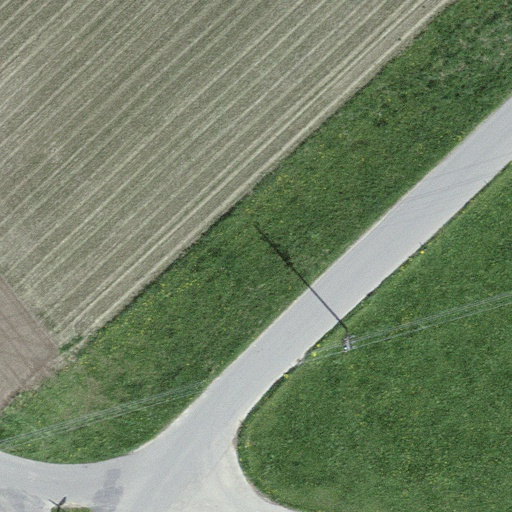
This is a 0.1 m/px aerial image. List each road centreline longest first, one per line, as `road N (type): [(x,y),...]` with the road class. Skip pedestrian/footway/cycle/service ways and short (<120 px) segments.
road 1 (tertiary): [(135,509),(234,391),(511,130)]
road 2 (unclassified): [(0,470),(38,493),(135,509)]
